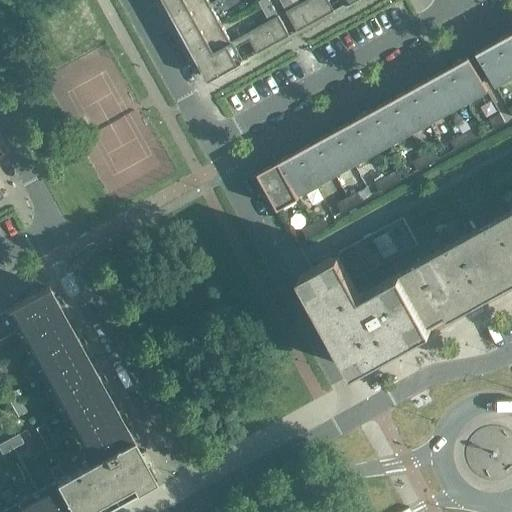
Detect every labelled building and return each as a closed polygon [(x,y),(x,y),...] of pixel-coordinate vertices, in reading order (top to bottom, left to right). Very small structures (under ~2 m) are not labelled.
[(209,0),(170,0),(163,4),(163,5),(167,3),(173,14),(176,12),(180,19),(211,3),(209,0)] [(278,15),(269,0),(261,0),(259,1),(269,20),(278,15)] [(297,5),(293,0),(281,0),(288,10),(297,5)] [(297,31),(335,11),(328,0),(347,0),(349,3),(353,0),(306,0),(297,5),(288,10),(286,11),(297,31)] [(221,22),(211,3),(180,19),(173,23),(174,24),(177,22),(183,33),(186,31),(191,38),(221,22)] [(209,80),(243,61),(236,48),(250,40),(258,53),(290,35),(279,15),(278,15),(269,20),(232,41),(201,57),(194,61),(195,62),(198,60),(209,80)] [(221,22),(191,38),(184,42),(184,43),(188,41),(194,52),(197,50),(201,57),(232,41),(221,22)] [(511,32),(497,40),(511,67),(511,32)] [(511,76),(511,67),(497,40),(477,52),(496,86),(511,76)] [(488,90),(469,56),(449,67),(468,101),(488,90)] [(468,101),(449,67),(430,77),(449,112),(468,101)] [(449,112),(430,77),(411,88),(430,122),(449,112)] [(430,122),(411,88),(392,98),(411,133),(430,122)] [(411,133),(392,98),(373,109),(392,143),(411,133)] [(392,143),(373,109),(355,119),(373,153),(392,143)] [(505,122),(500,113),(493,117),(497,126),(505,122)] [(373,153),(355,119),(336,130),(355,164),(373,153)] [(355,164),(336,130),(317,140),(336,174),(355,164)] [(474,139),(469,130),(462,134),(466,143),(474,139)] [(466,143),(462,134),(454,139),(459,147),(466,143)] [(336,174),(317,140),(298,151),(317,185),(336,174)] [(317,185),(298,151),(279,161),(299,197),(300,196),(299,195),(317,185)] [(436,160),(431,151),(424,155),(429,164),(436,160)] [(429,164),(424,155),(416,159),(421,168),(429,164)] [(299,197),(279,161),(259,172),(279,208),(299,197)] [(399,181),(394,172),(386,176),(391,185),(399,181)] [(391,185),(386,176),(378,180),(383,189),(391,185)] [(361,202),(356,193),(348,197),(353,206),(361,202)] [(353,206),(348,197),(340,201),(345,210),(353,206)] [(306,218),(291,202),(282,210),(297,226),(306,218)] [(410,339),(511,282),(511,209),(511,210),(494,219),(495,221),(479,230),(478,228),(461,238),(455,241),(442,248),(436,251),(363,292),(340,252),(331,256),(301,273),(354,370),(385,353),(383,349),(386,348),(390,345),(392,349),(410,339)] [(418,244),(403,217),(355,243),(369,271),(418,244)] [(326,228),(321,219),(313,223),(318,232),(326,228)] [(318,232),(313,223),(306,227),(310,236),(318,232)] [(461,238),(456,229),(450,232),(455,241),(461,238)] [(442,248),(437,239),(431,243),(436,251),(442,248)] [(0,362),(0,339),(17,330),(59,306),(60,308),(65,305),(62,298),(57,301),(48,286),(0,312),(0,376),(6,373),(0,362)] [(28,349),(70,325),(70,326),(76,324),(72,317),(67,320),(60,308),(59,306),(17,330),(28,349)] [(38,368),(80,344),(81,345),(86,342),(83,336),(77,339),(70,326),(70,325),(28,349),(38,368)] [(49,386),(91,363),(91,364),(97,361),(93,355),(88,358),(81,345),(80,344),(38,368),(49,386)] [(59,405),(101,382),(102,383),(107,380),(103,374),(98,377),(91,364),(91,363),(49,386),(59,405)] [(70,424),(112,401),(112,402),(117,399),(114,393),(109,396),(102,383),(101,382),(59,405),(70,424)] [(21,401),(15,390),(6,395),(12,406),(21,401)] [(27,411),(21,402),(21,401),(12,406),(18,416),(27,411)] [(80,443),(122,420),(123,421),(128,418),(124,412),(119,415),(112,402),(112,401),(70,424),(80,443)] [(90,461),(132,438),(133,440),(138,437),(135,431),(129,433),(123,421),(122,420),(80,443),(90,461)] [(50,434),(45,423),(36,428),(42,438),(50,434)] [(23,442),(18,434),(8,439),(13,448),(23,442)] [(56,444),(51,435),(50,434),(42,438),(47,449),(56,444)] [(97,511),(155,480),(153,476),(158,473),(146,450),(140,453),(133,440),(132,438),(90,461),(64,475),(58,465),(49,469),(55,480),(72,511),(97,511)] [(13,448),(8,439),(0,443),(0,450),(2,454),(13,448)] [(72,511),(55,480),(37,490),(49,511),(72,511)] [(49,511),(37,490),(18,501),(24,511),(49,511)] [(24,511),(18,501),(0,510),(0,511),(24,511)]
